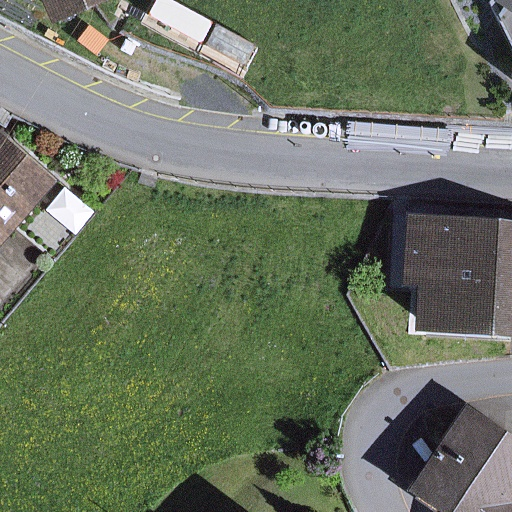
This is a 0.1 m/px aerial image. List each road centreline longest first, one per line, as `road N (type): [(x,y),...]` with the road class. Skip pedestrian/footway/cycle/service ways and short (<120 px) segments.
road 1 (secondary): [(0,69),(90,117),(167,144),(251,157),(511,172)]
road 2 (residential): [(511,373),(428,381),(399,390),(380,410),(367,436),(387,511)]
